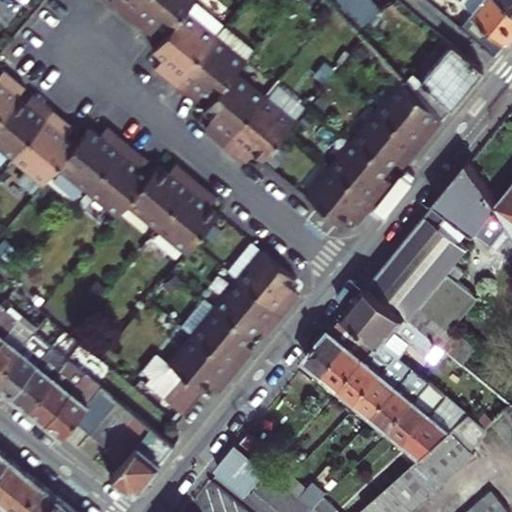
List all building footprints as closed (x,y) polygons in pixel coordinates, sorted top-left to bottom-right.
[(109,0),(130,17),(143,0),(109,0)] [(159,25),(168,33),(194,0),(143,0),(130,17),(150,35),(159,25)] [(155,67),(176,85),(224,25),(194,0),(168,33),(160,42),(153,51),(162,58),(155,67)] [(371,0),(332,0),(360,28),(379,9),(371,0)] [(474,11),(462,26),(496,53),(511,33),(511,3),(508,0),(464,0),(463,2),(474,11)] [(203,91),(212,99),(234,72),(253,48),(224,25),(176,85),(195,101),(203,91)] [(482,70),(452,45),(415,91),(442,119),(482,70)] [(0,115),(16,96),(24,86),(3,69),(0,73),(0,115)] [(204,128),(226,145),(265,97),(234,72),(212,99),(204,108),(202,111),(212,119),(204,128)] [(419,146),(442,119),(415,91),(404,79),(377,112),(419,146)] [(24,102),(16,96),(0,115),(0,146),(14,158),(53,110),(32,93),(24,102)] [(263,161),(264,160),(287,132),(295,122),(265,97),(226,145),(245,161),(253,153),(263,161)] [(73,127),(53,110),(14,158),(28,169),(22,178),(22,185),(34,194),(59,165),(76,144),(66,136),(73,127)] [(419,146),(377,112),(354,139),(388,167),(394,160),(403,167),(419,146)] [(83,135),(76,144),(59,165),(89,189),(128,142),(107,125),(100,134),(90,126),(83,135)] [(382,174),(388,167),(354,139),(331,168),(373,202),(391,181),(382,174)] [(148,159),(128,142),(89,189),(118,213),(128,201),(150,174),(141,168),(148,159)] [(157,166),(150,174),(128,201),(159,226),(197,179),(176,162),(168,171),(159,163),(157,166)] [(468,165),(369,286),(440,344),(465,365),(477,350),(451,330),(453,328),(479,296),(463,284),(458,281),(448,273),(455,264),(467,249),(460,244),(470,232),(492,249),(511,225),(497,207),(468,165)] [(373,202),(331,168),(308,196),(341,224),(348,215),(357,222),(373,202)] [(197,179),(159,226),(189,250),(195,243),(220,213),(210,205),(217,196),(197,179)] [(511,189),(497,207),(511,225),(511,227),(511,189)] [(227,269),(239,279),(281,314),(298,293),(289,285),(296,278),(262,249),(251,240),(227,269)] [(465,272),(455,264),(448,273),(458,281),(465,272)] [(239,279),(215,307),(249,334),(254,327),(264,335),(281,314),(239,279)] [(381,342),(385,345),(398,329),(401,333),(413,343),(429,357),(440,344),(369,286),(346,313),(359,324),(364,328),(381,342)] [(249,334),(215,307),(204,298),(181,326),(193,335),(235,369),(253,349),(243,341),(249,334)] [(0,339),(18,318),(4,307),(0,312),(0,311),(0,339)] [(350,346),(360,333),(355,329),(359,324),(346,313),(332,331),(350,346)] [(0,373),(35,332),(18,318),(0,339),(0,373)] [(360,333),(364,328),(359,324),(355,329),(360,333)] [(360,333),(376,347),(381,342),(364,328),(360,333)] [(385,345),(398,356),(401,358),(413,343),(401,333),(398,329),(385,345)] [(325,376),(350,346),(332,331),(307,361),(325,376)] [(0,373),(0,386),(10,395),(52,346),(35,332),(0,373)] [(218,390),(235,369),(193,335),(169,364),(183,375),(163,399),(182,416),(209,383),(218,390)] [(367,359),(341,390),(358,404),(384,372),(398,356),(385,345),(381,342),(376,347),(383,352),(373,364),(367,359)] [(27,409),(68,359),(52,346),(10,395),(27,409)] [(367,359),(350,346),(325,376),(341,390),(367,359)] [(84,373),(68,359),(27,409),(44,422),(84,373)] [(392,379),(384,372),(358,404),(375,418),(415,370),(410,366),(405,371),(401,367),(392,379)] [(415,370),(375,418),(391,431),(431,383),(415,370)] [(84,373),(44,422),(61,436),(76,418),(102,386),(84,373)] [(448,397),(431,383),(391,431),(408,445),(434,413),(443,403),(448,397)] [(76,418),(92,431),(118,400),(102,386),(76,418)] [(434,413),(408,445),(424,458),(435,448),(445,439),(472,417),(448,397),(443,403),(454,412),(444,421),(434,413)] [(118,400),(92,431),(108,445),(135,413),(118,400)] [(511,446),(511,405),(491,423),(500,433),(509,443),(511,446)] [(106,449),(122,462),(137,443),(147,432),(151,427),(135,413),(108,445),(106,449)] [(445,482),(456,472),(466,463),(474,456),(472,452),(484,442),(486,428),(472,417),(445,439),(435,448),(424,458),(445,482)] [(151,436),(156,430),(151,427),(147,432),(151,436)] [(156,430),(151,436),(155,439),(146,451),(133,467),(146,478),(174,445),(156,430)] [(261,450),(245,436),(238,445),(254,459),(261,450)] [(133,467),(146,451),(142,447),(137,443),(122,462),(111,476),(127,489),(127,490),(138,489),(138,488),(146,478),(133,467)] [(247,495),(248,494),(269,471),(266,469),(254,459),(238,445),(218,470),(247,495)] [(0,450),(0,467),(8,457),(0,450)] [(273,460),(261,450),(254,459),(266,469),(273,460)] [(8,457),(0,467),(0,498),(23,469),(8,457)] [(409,511),(411,511),(422,502),(433,492),(445,482),(424,458),(412,468),(401,478),(390,488),(379,498),(365,511),(409,511)] [(23,469),(0,498),(0,500),(13,511),(15,511),(39,482),(23,469)] [(307,489),(291,475),(284,484),(300,497),(307,489)] [(39,482),(15,511),(41,511),(42,511),(55,495),(39,482)] [(322,502),(307,489),(300,497),(315,509),(322,502)] [(510,511),(493,493),(483,502),(473,511),(471,511),(510,511)] [(43,511),(75,511),(55,495),(42,511),(43,511)] [(337,511),(339,511),(325,499),(322,502),(315,509),(317,511),(337,511)]
